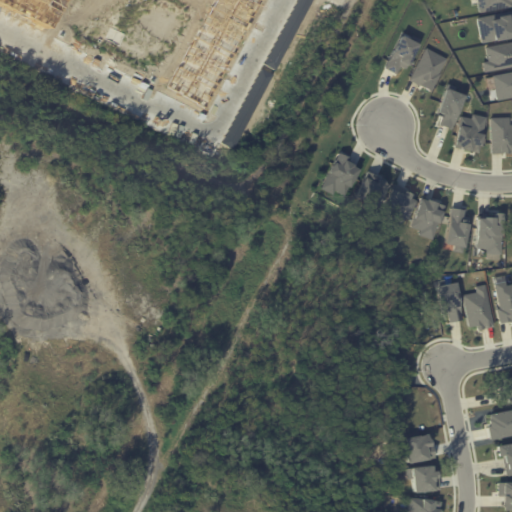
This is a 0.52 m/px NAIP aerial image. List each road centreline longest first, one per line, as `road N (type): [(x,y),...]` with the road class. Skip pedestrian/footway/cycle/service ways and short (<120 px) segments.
road 1 (residential): [(0,71),(198,173),(241,186),(259,177),(294,121),(351,0)]
road 2 (residential): [(464,511),(445,365),(511,351)]
road 3 (residential): [(385,125),(395,150),(424,167),(469,181),(511,181)]
